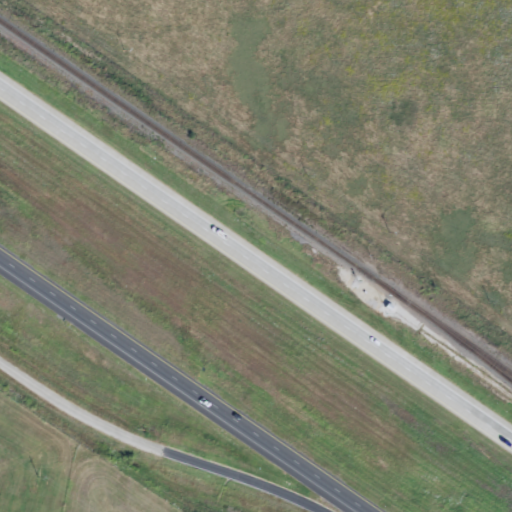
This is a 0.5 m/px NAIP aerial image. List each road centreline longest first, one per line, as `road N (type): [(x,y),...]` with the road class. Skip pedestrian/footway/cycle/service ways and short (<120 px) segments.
road 1 (trunk): [(511,441),(0,85)]
road 2 (trunk): [(0,259),(363,511)]
road 3 (trunk): [(0,356),(97,420),(258,483),(310,511)]
